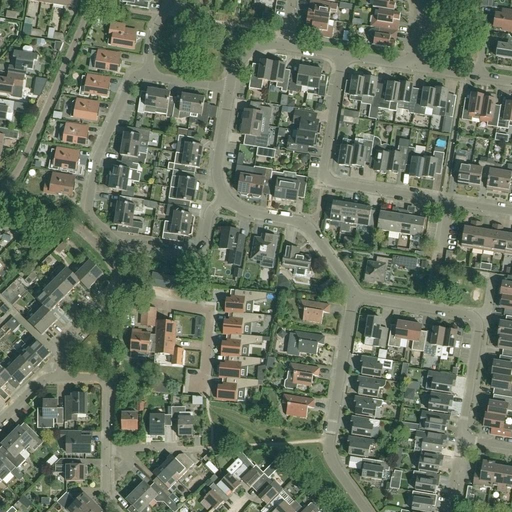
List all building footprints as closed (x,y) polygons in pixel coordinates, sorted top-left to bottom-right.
[(76,9),(77,0),(65,0),(64,7),(76,9)] [(122,0),(122,2),(126,3),(126,6),(148,9),(149,0),(122,0)] [(392,0),(374,0),(373,8),(394,11),(395,4),(392,4),(392,0)] [(329,21),(330,12),(336,13),(338,5),(314,1),(312,11),(309,11),(308,17),(329,21)] [(394,31),(396,21),(399,21),(400,14),(379,11),(378,17),(372,16),(370,27),(375,28),(394,31)] [(511,17),(496,14),(494,27),(503,29),(502,31),(511,32),(511,17)] [(328,27),(329,21),(308,17),(306,24),(310,25),(308,35),(332,39),(334,28),(328,27)] [(133,49),(136,32),(125,30),(126,25),(111,22),(109,35),(114,36),(112,46),(133,49)] [(393,42),(394,31),(375,28),(375,29),(371,30),(369,31),(368,34),(368,37),(370,40),(373,41),(372,46),(373,46),(395,49),(396,42),(393,42)] [(511,39),(509,39),(508,46),(498,44),(497,49),(495,50),(494,54),(496,56),(496,57),(511,59),(511,39)] [(63,44),(56,42),(55,49),(57,52),(60,52),(63,44)] [(37,62),(38,56),(32,55),(32,50),(31,48),(25,47),(23,48),(23,53),(15,52),(14,58),(17,59),(16,68),(19,68),(18,75),(24,76),(26,76),(27,69),(33,70),(34,61),(37,62)] [(120,55),(99,52),(96,69),(117,73),(120,55)] [(270,82),(273,63),(268,62),(268,60),(263,59),(262,61),(261,61),(259,74),(252,73),(249,89),(262,91),(263,81),(270,82)] [(286,65),(285,65),(285,63),(279,62),(278,64),(273,63),(270,82),(277,83),(276,88),(282,89),(281,92),(287,93),(289,79),(284,78),(286,65)] [(308,88),(311,69),(310,69),(309,66),(303,65),(301,67),(300,67),(298,81),(291,80),(289,91),(301,93),(302,87),(308,88)] [(322,71),(321,71),(320,68),(313,67),(311,69),(308,88),(307,94),(325,97),(327,85),(320,84),(322,71)] [(22,89),(24,76),(18,75),(8,73),(7,80),(0,78),(0,92),(12,95),(13,88),(22,89)] [(106,97),(109,79),(88,76),(85,75),(85,77),(83,77),(82,83),(84,87),(87,87),(89,90),(88,94),(106,97)] [(361,102),(365,80),(353,78),(350,96),(349,100),(361,102)] [(374,95),(377,80),(365,78),(365,80),(361,102),(362,102),(361,104),(372,106),(372,108),(378,109),(380,96),(374,95)] [(397,110),(400,85),(389,83),(386,97),(380,96),(378,109),(389,110),(389,108),(397,110)] [(410,101),(413,85),(400,83),(400,85),(397,110),(408,111),(408,113),(414,114),(416,102),(410,101)] [(155,114),(156,113),(159,91),(158,91),(158,90),(157,89),(152,88),(151,88),(150,90),(148,89),(146,102),(140,101),(138,113),(144,114),(144,112),(155,114)] [(166,115),(166,118),(172,119),(174,107),(168,106),(170,93),(168,92),(168,91),(167,90),(161,89),(160,90),(160,91),(159,91),(156,113),(166,115)] [(436,91),(424,89),(422,103),(416,102),(414,114),(425,116),(426,109),(433,110),(434,108),(433,108),(436,91)] [(448,95),(448,91),(436,89),(436,91),(433,108),(434,108),(433,110),(432,115),(450,118),(453,96),(448,95)] [(190,118),(193,97),(182,95),(180,108),(174,107),(172,119),(178,120),(178,119),(181,120),(190,118)] [(205,98),(202,98),(201,96),(197,95),(195,97),(193,97),(190,118),(189,123),(192,124),(196,123),(206,125),(207,125),(210,106),(209,106),(204,105),(205,98)] [(480,119),(484,97),(472,95),(470,109),(464,108),(462,120),(472,122),(472,118),(480,119)] [(493,114),(495,101),(493,100),(494,99),(493,97),(487,96),(485,97),(484,97),(480,119),(479,121),(487,122),(487,126),(497,128),(499,115),(493,114)] [(96,121),(99,104),(78,100),(77,102),(75,102),(74,103),(71,117),(96,121)] [(13,114),(14,103),(2,101),(1,107),(0,106),(0,120),(5,121),(7,113),(13,114)] [(509,126),(511,126),(511,103),(507,103),(505,116),(499,115),(497,128),(508,130),(509,126)] [(261,126),(262,119),(270,120),(272,109),(260,107),(259,113),(245,111),(245,113),(243,114),(242,118),(244,122),(243,123),(261,126)] [(321,124),(318,124),(319,122),(315,121),(316,115),(308,113),(295,111),(293,124),(301,125),(300,132),(315,134),(315,135),(316,135),(317,134),(319,134),(321,124)] [(344,117),(358,119),(359,113),(345,111),(344,117)] [(358,125),(358,119),(344,117),(343,123),(358,125)] [(260,133),(261,126),(243,123),(243,124),(241,125),(240,131),(242,133),(241,135),(255,137),(254,143),(268,145),(269,134),(260,133)] [(85,146),(88,128),(67,125),(64,142),(85,146)] [(18,141),(19,132),(0,128),(0,160),(4,138),(18,141)] [(140,148),(141,141),(148,142),(150,132),(138,130),(137,136),(124,133),(122,145),(140,148)] [(317,136),(315,136),(315,135),(315,134),(300,132),(298,132),(293,131),(292,138),(289,138),(287,150),(300,152),(307,153),(308,146),(313,147),(313,146),(316,146),(317,136)] [(365,154),(371,155),(373,144),(374,137),(374,136),(364,135),(363,141),(355,140),(355,142),(351,166),(363,167),(365,154)] [(201,158),(203,146),(190,144),(191,138),(179,136),(178,142),(186,144),(184,155),(201,158)] [(377,138),(375,138),(374,137),(373,144),(371,155),(371,157),(377,158),(374,171),(386,173),(387,171),(389,155),(390,151),(390,147),(389,146),(388,146),(387,145),(386,145),(385,145),(384,145),(383,145),(382,146),(381,146),(381,144),(381,143),(380,141),(379,140),(379,139),(377,138)] [(351,166),(355,142),(348,141),(348,140),(343,140),(339,166),(351,168),(351,166)] [(139,154),(140,148),(122,145),(120,156),(133,158),(132,164),(139,165),(145,166),(146,155),(139,154)] [(401,160),(406,161),(409,148),(398,147),(398,150),(396,150),(396,152),(390,151),(389,155),(387,171),(398,173),(401,160)] [(422,177),(425,161),(424,160),(425,159),(426,155),(414,153),(415,149),(409,148),(406,161),(406,163),(412,163),(410,177),(422,179),(422,177)] [(76,170),(79,152),(58,149),(57,151),(52,150),(51,156),(54,160),(57,161),(58,164),(58,167),(76,170)] [(274,158),(276,150),(268,149),(266,157),(274,158)] [(434,179),(436,165),(442,166),(444,154),(434,152),(433,160),(425,159),(424,160),(425,161),(422,177),(434,179)] [(187,167),(199,169),(201,158),(184,155),(179,154),(177,165),(174,164),(173,171),(186,173),(187,167)] [(468,187),(472,167),(466,166),(467,158),(456,156),(454,170),(460,171),(457,185),(468,187)] [(497,191),(501,172),(502,166),(495,164),(492,160),(488,159),(487,163),(486,173),(489,174),(486,190),(497,191)] [(479,188),(482,172),(486,173),(487,163),(480,162),(479,162),(478,168),(472,167),(468,187),(479,188)] [(128,181),(129,175),(137,177),(138,171),(139,165),(132,164),(126,163),(125,169),(113,167),(112,169),(110,170),(108,178),(128,181)] [(508,193),(511,179),(511,165),(508,164),(507,173),(501,172),(497,191),(508,193)] [(254,168),(237,166),(235,176),(241,177),(238,193),(240,193),(241,196),(246,197),(248,195),(250,195),(253,177),(254,168)] [(262,197),(264,181),(270,182),(272,172),(272,171),(260,169),(259,178),(253,177),(250,195),(252,195),(253,198),(258,199),(260,197),(262,197)] [(196,192),(197,181),(185,179),(186,173),(173,171),(171,188),(196,192)] [(286,201),(289,182),(283,181),(284,174),(272,172),(270,182),(270,184),(277,185),(274,199),(286,201)] [(72,196),(74,178),(54,174),(52,186),(45,185),(44,194),(54,195),(54,193),(72,196)] [(299,189),(305,190),(307,178),(295,176),(294,183),(289,182),(286,201),(297,203),(299,189)] [(127,187),(128,181),(108,178),(107,186),(109,188),(109,189),(122,191),(121,197),(132,199),(133,199),(134,193),(135,188),(127,187)] [(194,203),(196,192),(171,188),(168,205),(180,207),(181,201),(194,203)] [(133,217),(134,212),(142,214),(143,207),(143,206),(144,201),(133,199),(132,199),(131,205),(118,203),(116,214),(133,217)] [(340,227),(344,204),(333,202),(333,205),(327,204),(324,220),(327,221),(330,221),(329,224),(330,226),(340,227)] [(357,229),(357,225),(361,207),(344,204),(340,227),(340,231),(349,233),(350,227),(357,229)] [(190,226),(192,215),(179,213),(180,207),(168,205),(166,216),(174,217),(173,223),(190,226)] [(374,228),(377,212),(371,211),(371,208),(361,207),(357,225),(374,228)] [(389,232),(391,214),(385,213),(386,209),(381,208),(377,230),(389,232)] [(400,234),(403,211),(398,211),(398,215),(391,214),(389,232),(400,234)] [(411,236),(414,218),(407,217),(408,212),(403,211),(400,234),(411,236)] [(143,224),(133,222),(133,217),(116,214),(114,225),(127,228),(126,234),(138,235),(139,230),(143,230),(143,224)] [(422,238),(426,215),(421,214),(420,219),(414,218),(411,236),(410,241),(419,242),(419,237),(422,238)] [(472,249),(477,222),(471,222),(470,228),(464,227),(461,247),(472,249)] [(483,251),(486,231),(481,230),(482,223),(477,222),(472,249),(483,251)] [(188,237),(190,226),(173,223),(171,234),(163,233),(162,239),(174,241),(175,235),(188,237)] [(11,226),(4,224),(2,230),(9,232),(11,226)] [(23,234),(23,224),(12,225),(13,234),(23,234)] [(494,253),(498,226),(493,225),(492,232),(486,231),(483,251),(494,253)] [(504,254),(507,234),(502,234),(503,227),(498,226),(494,253),(504,254)] [(240,266),(243,246),(236,245),(238,231),(231,230),(231,231),(223,230),(220,249),(231,250),(229,263),(233,263),(232,265),(240,266)] [(253,245),(251,260),(262,262),(261,266),(272,268),(273,259),(277,238),(262,235),(260,246),(253,245)] [(60,246),(64,250),(68,246),(64,242),(60,246)] [(60,255),(64,250),(60,246),(56,250),(60,255)] [(309,271),(311,261),(308,257),(298,256),(295,252),(296,249),(286,247),(282,267),(294,269),(294,275),(295,277),(304,279),(307,277),(308,271),(309,271)] [(394,256),(393,260),(392,265),(405,267),(405,269),(416,271),(418,260),(394,256)] [(45,261),(49,266),(53,261),(49,257),(45,261)] [(392,265),(393,260),(381,258),(380,265),(369,263),(367,271),(366,271),(364,281),(374,283),(374,281),(382,282),(384,273),(391,274),(392,265)] [(45,270),(49,266),(45,261),(40,266),(45,270)] [(104,274),(90,261),(82,269),(96,282),(104,274)] [(72,289),(80,282),(75,277),(75,276),(67,268),(59,276),(72,289)] [(80,282),(88,290),(96,282),(82,269),(75,276),(75,277),(80,282)] [(243,270),(234,269),(233,277),(233,278),(242,279),(243,270)] [(33,273),(29,277),(33,281),(38,277),(33,273)] [(188,281),(153,274),(151,285),(186,292),(188,281)] [(72,289),(59,276),(52,284),(65,297),(72,289)] [(288,286),(288,283),(283,277),(278,276),(277,284),(276,291),(287,293),(288,286)] [(33,281),(29,277),(25,281),(29,286),(33,281)] [(511,284),(503,283),(501,296),(503,296),(511,297),(511,284)] [(13,284),(10,288),(14,292),(18,288),(13,284)] [(65,297),(52,284),(44,292),(57,305),(65,297)] [(20,298),(14,292),(10,288),(2,295),(12,306),(20,298)] [(267,294),(235,291),(234,297),(233,297),(233,301),(227,300),(226,313),(233,313),(246,315),(246,314),(247,303),(266,300),(267,294)] [(36,300),(44,307),(49,312),(50,312),(57,305),(44,292),(36,300)] [(511,297),(503,296),(501,308),(511,309),(511,297)] [(328,314),(330,306),(301,301),(299,309),(305,310),(303,321),(321,324),(323,313),(328,314)] [(44,307),(36,315),(50,328),(58,320),(50,312),(49,312),(44,307)] [(155,327),(156,309),(144,308),(144,310),(143,320),(149,320),(149,326),(154,327),(155,327)] [(225,322),(223,334),(231,335),(244,336),(245,325),(264,322),(265,316),(246,314),(246,315),(233,313),(232,319),(231,319),(231,322),(225,322)] [(50,328),(36,315),(29,322),(42,336),(50,328)] [(13,317),(6,325),(13,333),(21,325),(13,317)] [(385,349),(388,330),(380,329),(381,319),(368,317),(365,338),(373,340),(372,347),(385,349)] [(175,339),(176,323),(157,321),(156,336),(156,337),(175,339)] [(407,341),(410,324),(398,322),(396,336),(390,335),(388,347),(400,349),(401,340),(407,341)] [(511,337),(511,324),(500,323),(498,336),(500,336),(511,337)] [(419,341),(422,326),(410,324),(407,341),(413,342),(412,351),(424,353),(425,342),(419,341)] [(1,329),(0,330),(0,335),(3,338),(5,341),(13,333),(6,325),(2,329),(1,329)] [(442,348),(445,330),(434,328),(431,342),(425,341),(425,342),(424,353),(423,355),(435,356),(437,347),(442,348)] [(455,346),(457,332),(445,330),(442,348),(441,354),(448,355),(447,357),(459,359),(461,347),(455,346)] [(155,353),(156,337),(156,336),(150,335),(141,334),(141,331),(133,331),(131,351),(155,353)] [(323,346),(325,337),(295,332),(294,341),(292,340),(290,341),(288,353),(290,355),(301,356),(302,353),(316,355),(316,356),(318,345),(323,346)] [(223,343),(221,356),(229,357),(242,358),(242,357),(243,347),(262,343),(263,337),(244,336),(231,335),(230,341),(229,341),(229,344),(223,343)] [(43,347),(37,341),(32,336),(25,344),(42,362),(50,354),(43,347)] [(511,337),(500,336),(499,342),(496,342),(495,348),(511,351),(510,358),(511,357),(511,337)] [(174,355),(175,339),(156,337),(155,353),(174,355)] [(42,362),(25,344),(17,352),(21,356),(35,370),(42,362)] [(21,356),(14,364),(27,377),(35,370),(21,356)] [(220,373),(219,378),(227,379),(240,380),(240,379),(241,368),(260,365),(261,359),(242,357),(242,358),(229,357),(228,362),(227,362),(227,366),(221,365),(220,367),(218,366),(218,373),(220,373)] [(381,378),(382,369),(391,370),(392,362),(386,361),(362,357),(361,365),(363,366),(362,375),(381,378)] [(511,371),(511,357),(510,358),(508,357),(507,364),(494,362),(492,375),(494,375),(510,378),(511,372),(511,371)] [(27,377),(14,364),(6,371),(6,372),(12,378),(19,385),(27,377)] [(318,377),(320,369),(290,364),(289,372),(294,373),(293,381),(287,380),(285,381),(284,387),(286,389),(295,390),(297,389),(297,385),(310,387),(311,388),(313,376),(318,377)] [(6,372),(6,371),(0,365),(0,380),(5,386),(12,378),(6,372)] [(454,388),(456,376),(428,372),(425,390),(451,394),(452,387),(454,388)] [(511,380),(511,377),(510,378),(494,375),(492,388),(505,390),(504,397),(511,398),(511,384),(511,380)] [(377,398),(379,388),(382,388),(383,388),(384,387),(385,385),(386,381),(375,380),(359,377),(357,385),(360,385),(358,395),(377,398)] [(219,387),(217,400),(237,401),(239,390),(258,387),(259,381),(240,379),(240,380),(227,379),(226,384),(225,384),(225,387),(219,387)] [(451,408),(453,396),(431,393),(428,411),(447,414),(448,407),(451,408)] [(65,421),(77,421),(77,415),(86,415),(87,395),(72,395),(72,408),(65,408),(65,421)] [(313,409),(314,400),(284,396),(283,404),(288,405),(286,416),(287,416),(305,419),(306,419),(308,408),(313,409)] [(374,418),(376,408),(377,408),(379,408),(381,407),(382,401),(372,400),(356,397),(354,405),(357,405),(355,415),(374,418)] [(511,412),(511,398),(504,397),(502,397),(501,403),(489,402),(487,414),(487,415),(505,418),(506,418),(507,411),(511,412)] [(57,401),(44,401),(44,419),(39,419),(39,428),(53,428),(53,420),(57,420),(57,425),(63,425),(63,414),(57,414),(57,401)] [(193,436),(193,418),(185,418),(185,408),(172,408),(172,416),(172,421),(178,421),(178,437),(193,436)] [(448,428),(450,416),(422,412),(419,430),(444,434),(445,427),(448,428)] [(122,431),(138,431),(138,414),(122,414),(122,431)] [(504,426),(505,418),(487,415),(487,414),(485,414),(483,427),(496,429),(495,436),(510,439),(511,438),(511,427),(511,428),(511,427),(504,426)] [(172,427),(172,421),(172,416),(151,416),(151,437),(164,437),(164,427),(172,427)] [(371,438),(373,428),(374,428),(377,428),(378,427),(379,425),(380,421),(369,419),(352,417),(351,425),(354,425),(352,435),(371,438)] [(44,442),(33,432),(28,436),(20,427),(10,436),(24,450),(29,445),(35,451),(44,442)] [(445,448),(446,436),(417,431),(415,442),(423,443),(422,451),(441,454),(442,447),(445,448)] [(67,454),(91,454),(91,438),(79,438),(79,432),(61,432),(61,441),(67,441),(67,454)] [(24,450),(10,436),(1,445),(10,454),(6,458),(6,459),(16,468),(17,469),(26,460),(20,454),(24,450)] [(372,447),(373,441),(349,437),(348,445),(350,445),(349,455),(368,458),(370,446),(372,447)] [(178,481),(194,464),(183,453),(178,457),(177,457),(174,459),(171,455),(167,460),(168,461),(163,466),(178,481)] [(441,467),(443,456),(422,453),(419,470),(438,474),(439,467),(441,467)] [(212,459),(207,455),(203,459),(208,463),(212,459)] [(0,479),(2,482),(16,468),(6,459),(2,463),(0,461),(0,479)] [(277,459),(263,473),(255,466),(241,480),(250,489),(257,482),(261,486),(264,484),(268,479),(282,465),(277,459)] [(381,481),(383,471),(389,472),(390,464),(379,462),(363,459),(361,468),(364,468),(362,478),(381,481)] [(87,475),(87,468),(85,468),(85,467),(70,466),(70,460),(61,460),(55,465),(55,474),(66,474),(66,482),(85,482),(85,475),(87,475)] [(491,483),(495,463),(483,461),(481,473),(475,472),(473,485),(484,487),(485,482),(491,483)] [(501,492),(505,468),(499,466),(498,464),(495,463),(491,483),(491,486),(497,487),(497,491),(501,492)] [(167,491),(178,481),(163,466),(158,471),(157,470),(153,474),(157,478),(152,482),(157,487),(168,498),(171,495),(167,491)] [(511,468),(511,469),(505,468),(501,492),(506,493),(507,488),(511,489),(511,468)] [(434,494),(436,484),(439,484),(440,476),(414,472),(413,477),(417,478),(415,490),(434,494)] [(241,485),(229,474),(221,482),(218,479),(214,476),(210,480),(218,488),(223,484),(232,493),(241,485)] [(308,487),(299,478),(294,483),(303,492),(308,487)] [(269,503),(278,495),(283,489),(275,481),(273,483),(268,479),(264,484),(268,488),(258,497),(267,506),(264,509),(268,510),(269,511),(274,507),(269,503)] [(224,502),(214,492),(218,488),(210,480),(205,484),(212,491),(204,499),(215,510),(216,509),(217,510),(218,510),(222,506),(222,505),(221,505),(224,502)] [(400,483),(391,481),(390,488),(399,490),(400,483)] [(169,499),(168,498),(157,487),(153,491),(144,482),(135,491),(149,505),(154,500),(157,502),(164,503),(172,511),(176,511),(179,509),(169,499)] [(147,511),(147,506),(149,505),(135,491),(126,501),(135,509),(132,511),(147,511)] [(437,496),(420,493),(413,492),(412,498),(414,498),(412,510),(422,511),(431,511),(433,504),(435,504),(437,496)] [(84,511),(93,503),(84,494),(76,502),(67,493),(57,503),(62,508),(64,506),(68,510),(67,510),(69,511),(84,511)] [(295,511),(290,507),(294,503),(289,497),(284,501),(278,495),(269,503),(274,507),(269,511),(295,511)] [(22,505),(28,500),(24,496),(20,500),(19,501),(22,505)] [(101,511),(93,503),(84,511),(101,511)]
